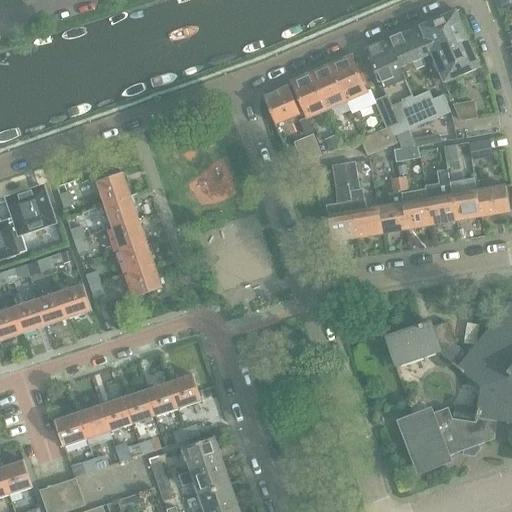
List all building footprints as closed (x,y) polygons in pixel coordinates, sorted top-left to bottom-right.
[(511,0),(495,0),(498,8),(511,3),(511,0)] [(419,28),(411,32),(423,60),(431,56),(442,84),(479,69),(455,12),(418,27),(419,28)] [(400,69),(413,64),(416,71),(426,67),(423,60),(411,32),(388,41),(400,69)] [(378,79),(381,86),(383,90),(405,81),(400,69),(388,41),(366,51),(377,79),(378,79)] [(350,58),(330,66),(345,102),(350,112),(352,115),(375,105),(374,102),(369,91),(365,93),(350,58)] [(330,66),(311,74),(326,110),(331,121),(350,112),(345,102),(330,66)] [(307,118),(308,117),(326,110),(311,74),(292,82),(293,85),(307,118)] [(275,125),(300,115),(288,87),(263,98),(275,125)] [(388,96),(385,97),(397,125),(390,127),(394,136),(434,120),(435,119),(439,118),(432,101),(428,93),(413,99),(411,97),(401,101),(402,102),(392,107),(388,96)] [(443,96),(432,101),(439,118),(450,113),(443,96)] [(375,105),(385,129),(390,127),(397,125),(385,97),(374,102),(375,105)] [(472,103),(453,106),(459,122),(475,119),(472,103)] [(398,144),(394,136),(390,127),(385,129),(360,140),(367,157),(398,144)] [(301,160),(322,156),(313,135),(293,143),(301,160)] [(337,135),(326,140),(331,152),(342,148),(337,135)] [(493,158),(490,141),(469,145),(472,161),(493,158)] [(458,162),(456,146),(444,148),(446,164),(458,162)] [(378,209),(366,211),(363,190),(360,190),(355,163),(345,165),(348,186),(351,202),(357,239),(382,235),(378,209)] [(336,189),(348,186),(345,165),(332,167),(336,189)] [(447,170),(440,172),(436,172),(438,185),(425,187),(426,190),(424,190),(430,227),(456,222),(447,170)] [(96,183),(104,206),(130,197),(122,174),(96,183)] [(405,178),(398,179),(400,192),(407,191),(405,178)] [(16,179),(0,184),(0,198),(20,193),(16,179)] [(400,194),(400,192),(398,179),(391,180),(393,193),(388,194),(390,207),(378,209),(382,235),(407,231),(402,205),(400,194)] [(474,181),(450,185),(456,222),(480,218),(476,192),(474,181)] [(330,217),(328,217),(333,244),(357,239),(351,202),(348,186),(336,189),(337,205),(328,206),(330,217)] [(505,187),(492,190),(476,192),(480,218),(509,213),(505,187)] [(55,224),(43,188),(7,200),(14,220),(0,224),(0,259),(24,252),(19,236),(55,224)] [(407,231),(430,227),(424,190),(400,194),(402,205),(407,231)] [(63,208),(73,205),(69,192),(59,196),(63,208)] [(104,206),(111,229),(138,220),(130,197),(104,206)] [(111,229),(119,252),(146,242),(138,220),(111,229)] [(74,241),(85,238),(82,227),(70,230),(74,241)] [(85,238),(74,241),(78,254),(89,251),(85,238)] [(119,252),(127,275),(154,265),(146,242),(119,252)] [(61,254),(48,259),(52,270),(65,266),(61,254)] [(41,274),(52,270),(48,259),(37,262),(41,274)] [(162,288),(154,265),(127,275),(135,297),(162,288)] [(26,266),(2,274),(6,286),(30,277),(26,266)] [(85,276),(89,288),(101,284),(97,272),(85,276)] [(105,295),(101,284),(89,288),(93,299),(105,295)] [(82,285),(59,293),(68,320),(91,312),(82,285)] [(59,293),(36,301),(45,328),(68,320),(59,293)] [(36,301),(13,308),(22,335),(45,328),(36,301)] [(511,302),(510,306),(509,306),(508,306),(506,304),(501,310),(504,312),(468,358),(454,347),(446,323),(431,329),(430,325),(421,328),(420,324),(417,325),(418,329),(386,340),(395,365),(437,351),(438,354),(481,388),(477,410),(476,417),(475,422),(462,420),(453,419),(449,407),(432,413),(431,410),(433,409),(432,408),(398,419),(399,421),(401,420),(419,471),(416,472),(417,473),(451,462),(450,460),(448,461),(447,457),(464,451),(464,455),(480,449),(477,446),(494,441),(497,420),(511,422),(511,302)] [(13,308),(0,312),(0,342),(22,335),(13,308)] [(192,376),(169,383),(178,410),(201,403),(192,376)] [(169,383),(146,391),(155,418),(178,410),(169,383)] [(146,391),(123,399),(132,426),(155,418),(146,391)] [(123,399),(100,406),(109,433),(132,426),(123,399)] [(100,406),(78,414),(87,441),(89,448),(112,440),(109,433),(100,406)] [(464,408),(462,420),(475,422),(476,417),(477,410),(464,408)] [(64,449),(87,441),(78,414),(55,422),(64,449)] [(196,425),(185,429),(188,441),(200,437),(196,425)] [(177,445),(188,441),(185,429),(173,433),(177,445)] [(162,436),(139,445),(143,456),(166,448),(162,436)] [(183,449),(191,472),(191,473),(222,463),(214,439),(183,449)] [(131,460),(143,456),(139,445),(127,448),(131,460)] [(105,456),(93,460),(97,471),(109,468),(105,456)] [(157,484),(167,481),(159,457),(149,461),(157,484)] [(85,475),(97,471),(93,460),(82,464),(85,475)] [(24,461),(1,469),(10,496),(33,488),(24,461)] [(195,483),(199,495),(230,485),(222,463),(191,473),(191,472),(179,476),(183,487),(195,483)] [(1,469),(0,468),(0,499),(10,496),(1,469)] [(76,479),(64,483),(73,510),(86,506),(76,479)] [(173,499),(167,481),(157,484),(163,502),(173,499)] [(64,483),(52,487),(60,511),(68,511),(73,510),(64,483)] [(199,495),(204,511),(228,511),(238,509),(230,485),(199,495)] [(60,511),(52,487),(40,491),(47,511),(60,511)] [(142,493),(128,497),(132,508),(145,503),(142,493)] [(121,511),(132,508),(128,497),(117,501),(121,511)]
